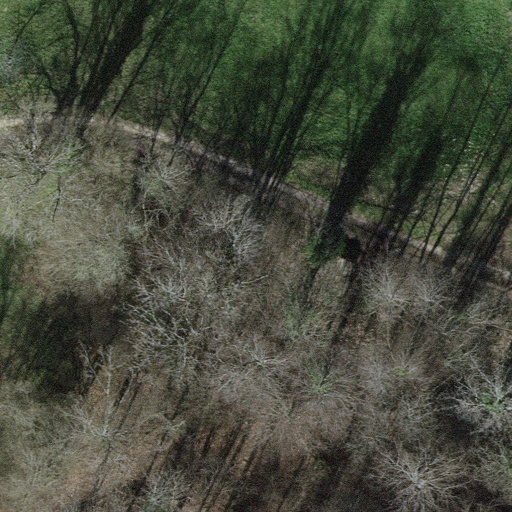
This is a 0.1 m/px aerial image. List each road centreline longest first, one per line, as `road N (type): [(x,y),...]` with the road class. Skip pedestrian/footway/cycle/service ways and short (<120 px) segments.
road 1 (track): [(511,281),(409,248),(157,141),(56,121),(0,128)]
road 2 (track): [(511,367),(203,423),(0,503)]
road 3 (track): [(409,248),(511,174)]
